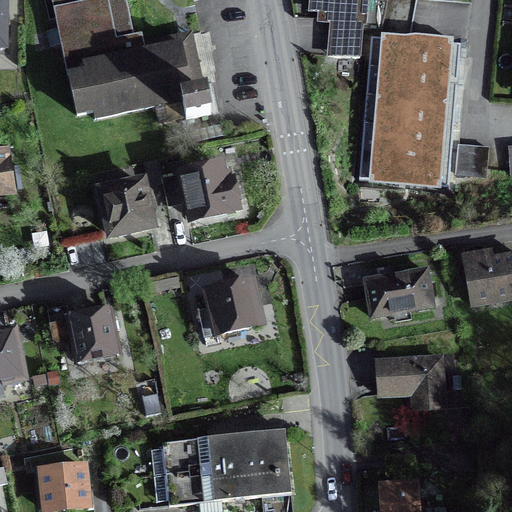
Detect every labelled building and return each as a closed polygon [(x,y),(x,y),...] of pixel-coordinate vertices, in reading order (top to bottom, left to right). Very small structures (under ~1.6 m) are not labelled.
[(51,0),(65,62),(140,46),(137,33),(131,34),(124,0),(51,0)] [(316,0),(316,15),(320,15),(324,16),(323,25),(333,26),(360,28),(364,29),(366,0),(316,0)] [(358,55),(360,28),(333,26),(331,52),(358,55)] [(94,121),(180,102),(190,100),(184,69),(177,38),(140,46),(65,62),(76,117),(93,113),(94,121)] [(373,41),(358,183),(447,191),(458,61),(459,48),(373,41)] [(205,97),(190,100),(180,102),(184,122),(209,117),(205,97)] [(485,179),(487,151),(457,148),(454,177),(455,177),(485,179)] [(4,154),(0,154),(0,196),(10,195),(4,154)] [(156,163),(143,165),(148,188),(161,185),(160,182),(156,163)] [(219,169),(181,177),(190,222),(238,212),(232,183),(230,183),(223,185),(219,169)] [(175,179),(160,182),(161,185),(166,209),(181,206),(175,179)] [(99,187),(109,238),(150,229),(141,186),(117,191),(116,184),(99,187)] [(461,256),(472,312),(511,303),(511,254),(493,258),(492,250),(461,256)] [(436,310),(428,268),(394,275),(393,267),(376,271),(377,278),(362,280),(370,322),(436,310)] [(206,295),(209,312),(197,314),(202,339),(259,328),(250,285),(206,295)] [(108,315),(68,324),(65,310),(47,314),(54,344),(71,340),(76,363),(116,355),(108,315)] [(4,337),(0,338),(0,392),(2,392),(0,386),(22,381),(12,336),(4,337)] [(444,357),(374,361),(377,401),(410,399),(411,413),(447,411),(444,357)] [(284,434),(161,446),(168,509),(290,497),(284,434)] [(503,441),(475,442),(476,458),(503,456),(504,456),(503,441)] [(503,456),(476,458),(478,491),(505,490),(503,456)] [(63,511),(87,509),(82,469),(40,474),(43,511),(63,511)] [(379,511),(421,511),(419,481),(378,484),(379,511)]
